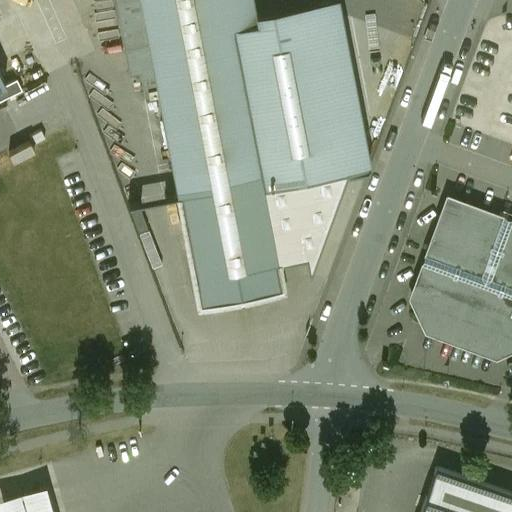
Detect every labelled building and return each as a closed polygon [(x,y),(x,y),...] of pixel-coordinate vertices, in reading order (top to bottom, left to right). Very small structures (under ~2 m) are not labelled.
[(115,0),(129,74),(140,72),(145,97),(158,94),(197,302),(221,297),(221,301),(261,294),(260,290),(283,285),(279,260),(305,255),(309,272),(346,168),(369,163),(338,0),(319,0),(256,12),(254,0),(115,0)] [(0,98),(22,88),(16,77),(5,83),(0,72),(0,98)] [(511,221),(448,198),(412,295),(427,327),(495,352),(511,344),(511,221)] [(511,511),(511,491),(436,466),(419,511),(511,511)] [(53,511),(45,483),(0,494),(0,511),(53,511)]
